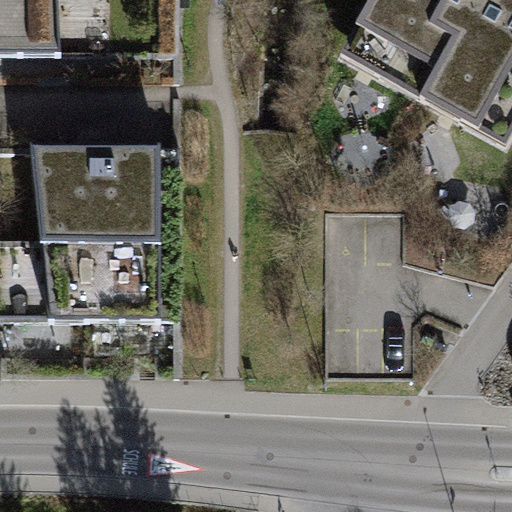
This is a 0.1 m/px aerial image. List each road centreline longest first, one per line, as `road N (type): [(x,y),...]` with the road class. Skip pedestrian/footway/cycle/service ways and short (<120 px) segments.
road 1 (secondary): [(400,466),(0,440)]
road 2 (residential): [(511,308),(400,466)]
